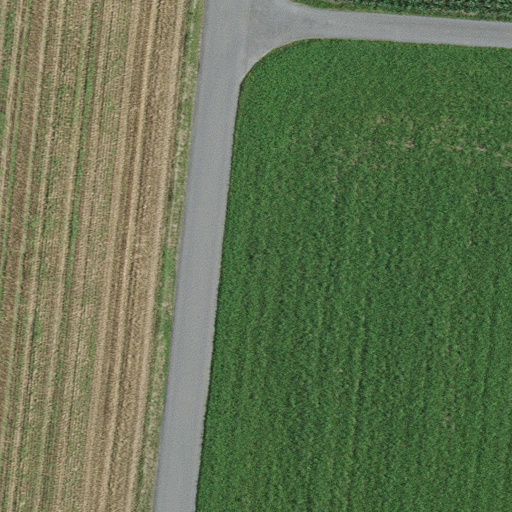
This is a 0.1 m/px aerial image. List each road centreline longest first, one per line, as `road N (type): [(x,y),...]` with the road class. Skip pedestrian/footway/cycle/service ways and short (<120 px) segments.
road 1 (unclassified): [(170,511),(224,0)]
road 2 (track): [(223,4),(511,30)]
